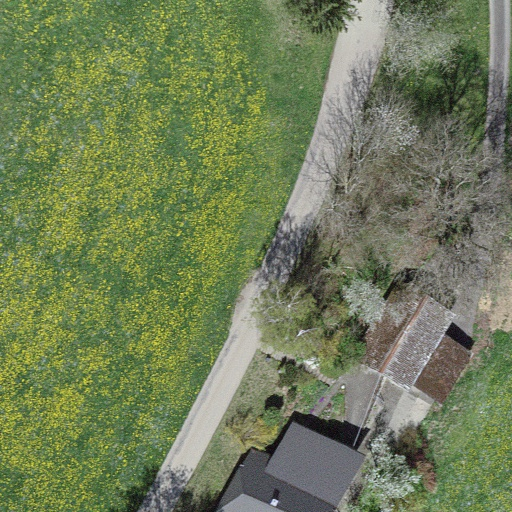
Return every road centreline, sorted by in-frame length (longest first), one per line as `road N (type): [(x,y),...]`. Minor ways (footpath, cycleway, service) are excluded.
road 1 (unclassified): [(156,511),(298,223),(370,0)]
road 2 (track): [(372,447),(437,373),(480,249),(492,177),(499,0)]
